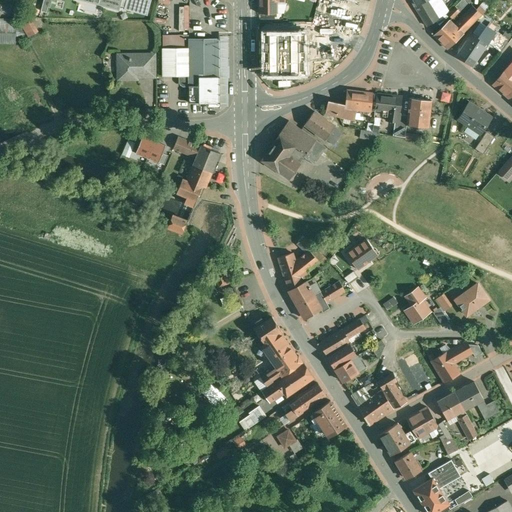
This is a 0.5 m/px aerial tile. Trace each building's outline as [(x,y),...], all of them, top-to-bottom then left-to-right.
[(44,0),(41,10),(48,12),(51,0),(44,0)] [(81,0),(119,10),(120,6),(121,0),(81,0)] [(121,0),(120,6),(124,7),(124,9),(147,15),(150,0),(121,0)] [(258,0),(259,13),(277,13),(276,0),(258,0)] [(427,0),(425,0),(415,7),(426,26),(434,21),(439,18),(427,0)] [(449,11),(441,0),(427,0),(439,18),(434,21),(439,25),(447,16),(446,13),(449,11)] [(464,0),(460,0),(447,14),(452,18),(453,18),(467,3),(464,0)] [(473,5),(457,21),(454,25),(463,33),(481,15),(482,15),(487,10),(481,5),(476,9),(473,5)] [(190,30),(190,6),(180,6),(180,30),(190,30)] [(15,19),(0,18),(0,42),(16,43),(15,19)] [(454,25),(449,20),(434,35),(448,49),(463,34),(463,33),(454,25)] [(36,34),(29,22),(23,26),(29,37),(36,34)] [(471,34),(457,55),(473,66),(487,45),(486,44),(488,42),(495,32),(492,30),(495,26),(490,22),(479,39),(471,34)] [(508,42),(495,32),(488,42),(501,52),(508,42)] [(184,35),(163,35),(163,76),(181,76),(181,82),(184,84),(189,84),(189,38),(184,36),(184,35)] [(218,39),(189,38),(189,84),(190,103),(199,103),(219,102),(219,76),(218,39)] [(511,45),(508,43),(502,51),(506,55),(511,47),(511,45)] [(154,55),(119,55),(119,79),(137,78),(137,76),(154,76),(154,55)] [(511,63),(507,69),(506,69),(494,84),(500,89),(506,95),(506,94),(511,99),(511,63)] [(373,93),(347,90),(346,104),(345,108),(357,109),(372,109),(373,93)] [(402,97),(377,94),(375,110),(388,111),(400,113),(402,97)] [(432,101),(410,98),(408,115),(407,124),(429,127),(432,101)] [(346,104),(328,100),(325,113),(355,120),(357,109),(345,109),(345,108),(346,104)] [(491,117),(470,103),(459,119),(480,134),(491,117)] [(375,110),(364,110),(364,115),(374,119),(375,110)] [(335,126),(314,111),(305,124),(325,139),(335,126)] [(400,113),(388,111),(387,120),(395,121),(399,122),(400,114),(400,113)] [(400,114),(399,122),(395,121),(393,135),(405,138),(407,124),(408,115),(400,114)] [(316,140),(289,120),(278,135),(296,147),(306,154),(305,156),(314,162),(316,160),(316,161),(326,147),(316,140)] [(374,124),(362,122),(361,130),(373,132),(374,124)] [(335,126),(325,139),(334,145),(338,139),(334,135),(338,129),(335,126)] [(373,132),(361,130),(360,138),(377,141),(378,133),(373,132)] [(487,131),(475,148),(483,154),(494,136),(487,131)] [(296,147),(279,135),(278,137),(275,135),(265,149),(268,151),(261,160),(278,172),(278,171),(286,160),(296,147)] [(149,159),(156,141),(144,136),(136,153),(149,159)] [(201,146),(178,136),(173,149),(196,158),(201,146)] [(128,139),(123,154),(131,157),(136,142),(128,139)] [(156,141),(149,159),(161,163),(168,145),(156,141)] [(220,153),(201,146),(196,158),(193,164),(212,172),(213,173),(215,169),(214,168),(220,153)] [(306,154),(296,147),(286,160),(289,161),(292,157),(301,163),(305,156),(306,154)] [(292,157),(289,161),(286,160),(278,171),(289,179),(301,163),(292,157)] [(212,172),(193,164),(187,180),(202,187),(206,188),(212,172)] [(187,180),(183,178),(177,192),(189,197),(196,200),(202,187),(187,180)] [(196,200),(189,197),(186,204),(194,207),(197,200),(196,200)] [(187,221),(173,215),(168,228),(182,233),(187,221)] [(304,237),(298,233),(294,238),(299,242),(304,238),(304,237)] [(367,238),(341,255),(354,275),(380,258),(367,238)] [(320,262),(309,250),(299,258),(308,272),(320,262)] [(293,252),(278,258),(288,290),(312,278),(308,272),(299,258),(296,261),(293,252)] [(312,278),(288,290),(305,319),(321,309),(314,295),(320,291),(316,283),(325,278),(319,270),(311,276),(312,278)] [(225,273),(215,276),(219,286),(228,283),(225,273)] [(321,293),(326,302),(345,290),(340,282),(321,293)] [(466,315),(489,299),(477,283),(454,300),(466,315)] [(417,287),(405,296),(412,305),(404,310),(414,323),(430,312),(422,300),(425,298),(417,287)] [(321,293),(320,291),(314,295),(321,309),(323,312),(330,308),(326,302),(321,293)] [(444,311),(453,306),(446,293),(436,298),(444,311)] [(434,312),(442,325),(449,320),(441,308),(434,312)] [(245,313),(237,318),(240,323),(248,318),(245,313)] [(281,333),(282,332),(272,316),(264,322),(262,318),(256,322),(258,326),(254,328),(259,336),(252,341),(255,347),(263,342),(264,343),(261,346),(275,367),(282,376),(303,361),(299,355),(297,356),(281,333)] [(360,319),(319,343),(320,344),(319,344),(328,357),(343,347),(342,346),(350,341),(348,339),(366,328),(360,319)] [(382,340),(371,347),(371,348),(370,348),(372,352),(373,351),(378,359),(379,359),(385,346),(382,340)] [(467,341),(446,353),(453,364),(473,353),(474,353),(468,345),(467,341)] [(343,347),(328,357),(335,369),(351,360),(356,356),(349,344),(343,347)] [(478,346),(468,345),(474,353),(473,353),(475,357),(482,353),(478,346)] [(416,353),(405,359),(421,388),(432,382),(416,353)] [(446,353),(436,359),(431,362),(444,383),(460,374),(454,365),(453,364),(446,353)] [(365,369),(357,356),(356,356),(351,360),(359,373),(365,369)] [(351,360),(335,369),(343,382),(359,373),(351,360)] [(304,363),(278,381),(277,379),(267,386),(268,387),(262,391),(270,403),(284,393),(287,397),(314,378),(304,363)] [(275,367),(261,377),(267,386),(277,379),(282,376),(275,367)] [(393,373),(378,382),(389,398),(395,408),(406,402),(394,382),(397,381),(395,377),(393,373)] [(474,382),(455,392),(465,410),(476,403),(484,399),(474,382)] [(318,383),(289,403),(293,409),(286,414),(291,420),(327,395),(318,383)] [(371,398),(368,394),(364,388),(352,395),(359,407),(369,425),(394,409),(382,390),(370,401),(369,399),(371,398)] [(455,392),(437,402),(447,419),(455,415),(465,410),(455,392)] [(494,401),(486,405),(484,399),(476,403),(485,420),(500,412),(494,401)] [(331,400),(312,413),(328,437),(346,424),(331,400)] [(219,413),(208,402),(191,418),(190,417),(188,419),(197,428),(203,422),(206,425),(219,413)] [(427,407),(406,419),(418,438),(420,436),(423,441),(432,436),(429,431),(435,428),(438,426),(437,424),(427,407)] [(478,435),(465,410),(455,415),(469,439),(478,435)] [(257,422),(251,414),(245,419),(250,427),(257,422)] [(452,438),(442,422),(437,424),(438,426),(435,428),(442,438),(452,438)] [(397,423),(379,435),(391,455),(410,443),(404,434),(397,423)] [(289,430),(280,435),(279,438),(285,447),(295,440),(289,430)] [(415,440),(410,431),(404,434),(410,443),(415,440)] [(237,450),(247,445),(242,435),(232,440),(237,450)] [(452,438),(442,438),(441,439),(448,454),(457,450),(452,438)] [(226,445),(215,452),(219,459),(231,451),(226,445)] [(193,452),(188,455),(192,462),(197,458),(193,452)] [(417,464),(410,452),(395,461),(406,479),(423,469),(419,463),(417,464)] [(451,460),(428,473),(432,479),(432,478),(437,485),(459,473),(451,460)] [(432,479),(414,490),(427,511),(436,511),(449,504),(440,490),(437,485),(432,478),(432,479)] [(511,511),(511,508),(507,501),(487,511),(511,511)]
